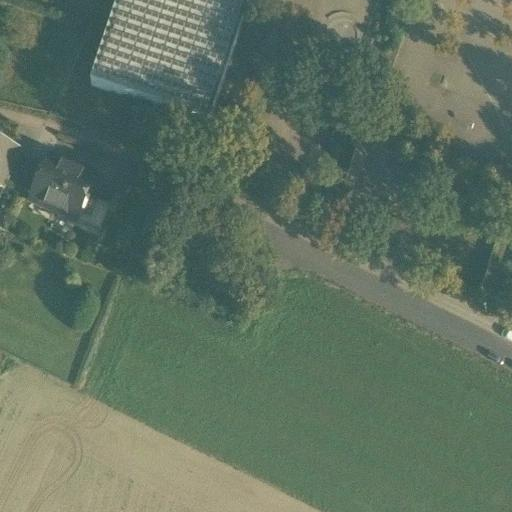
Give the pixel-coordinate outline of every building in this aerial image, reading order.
[(119,0),(92,87),(212,126),(252,0),(119,0)] [(0,189),(3,190),(5,185),(17,158),(19,153),(0,144),(0,189)] [(5,185),(17,190),(28,163),(17,158),(5,185)] [(32,204),(76,223),(76,222),(86,199),(94,181),(50,162),(32,204)] [(41,168),(28,163),(17,190),(29,195),(41,168)] [(76,222),(101,233),(110,209),(86,199),(76,222)] [(273,321),(253,310),(246,335),(262,344),(273,321)] [(292,382),(234,352),(200,418),(272,454),(287,426),(321,444),(307,473),(351,495),(385,428),(361,415),(370,399),(385,407),(409,360),(324,318),(292,382)]
